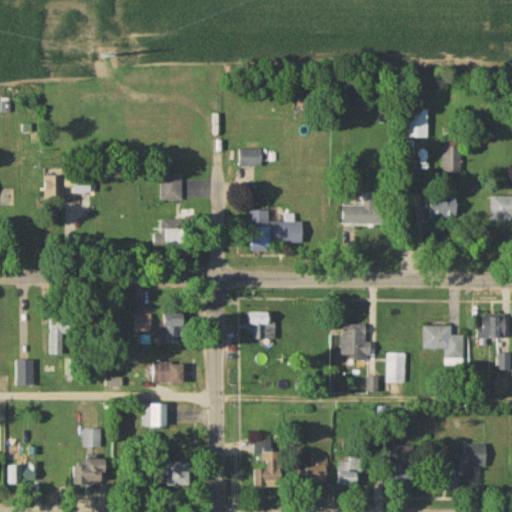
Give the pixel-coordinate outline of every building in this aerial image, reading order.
[(87,39),(81,39),(81,32),(65,32),(65,59),(87,59),(87,39)] [(405,141),(428,141),(428,111),(405,111),(405,141)] [(262,151),(238,151),(238,168),(262,168),(262,151)] [(182,175),(160,175),(160,202),(182,203),(182,175)] [(91,195),(91,176),(64,176),(64,195),(91,195)] [(59,177),(43,177),(43,202),(59,202),(59,177)] [(342,227),(388,226),(388,208),(375,208),(375,194),(363,194),(363,207),(342,208),(342,227)] [(511,196),(492,197),(492,217),(511,216),(511,196)] [(459,221),(459,197),(427,197),(427,221),(459,221)] [(269,245),(269,213),(250,213),(250,245),(269,245)] [(293,216),(282,216),(282,223),(275,223),(275,245),(303,245),(303,224),(293,224),(293,216)] [(185,221),(160,221),(160,249),(185,249),(185,221)] [(161,315),(161,345),(185,345),(185,315),(161,315)] [(248,341),(275,341),(275,315),(248,315),(248,341)] [(480,316),(480,340),(507,340),(507,316),(480,316)] [(62,357),(62,336),(76,336),(76,317),(47,317),(47,357),(62,357)] [(367,343),(367,326),(343,326),(343,357),(372,357),(372,343),(367,343)] [(444,351),(444,364),(463,364),(463,337),(451,337),(452,328),(422,327),(421,350),(444,351)] [(405,385),(405,355),(385,355),(385,385),(405,385)] [(510,370),(510,356),(500,356),(500,370),(510,370)] [(34,362),(14,362),(14,388),(34,388),(34,362)] [(153,386),(186,386),(186,363),(153,363),(153,386)] [(140,406),(140,429),(167,429),(167,406),(140,406)] [(81,449),(100,450),(100,430),(81,430),(81,449)] [(273,442),(254,442),(254,462),(265,462),(265,471),(254,471),(254,488),(281,488),(281,454),(273,454),(273,442)] [(487,469),(487,446),(460,446),(460,469),(487,469)] [(413,481),(413,455),(389,455),(389,481),(413,481)] [(108,459),(76,459),(76,484),(108,484),(108,459)] [(311,460),(311,485),(328,485),(328,460),(311,460)] [(336,490),(361,490),(361,460),(336,460),(336,490)] [(169,464),(169,489),(191,489),(191,464),(169,464)]
